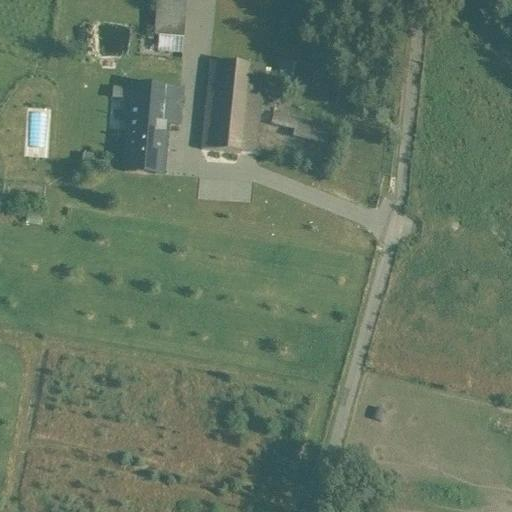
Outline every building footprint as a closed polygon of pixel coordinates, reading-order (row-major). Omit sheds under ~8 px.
[(185,0),(157,0),(156,21),(183,23),(185,0)] [(183,23),(156,21),(154,36),(182,39),(183,23)] [(181,53),(170,52),(169,64),(181,64),(181,53)] [(263,67),(210,62),(201,150),(254,155),(263,67)] [(292,64),(281,62),(278,79),(289,81),(292,64)] [(181,91),(131,87),(127,131),(164,134),(165,125),(178,126),(181,91)] [(327,128),(273,114),(270,126),(293,132),(291,138),(322,146),(327,128)] [(164,134),(127,131),(124,172),(161,175),(164,134)]
